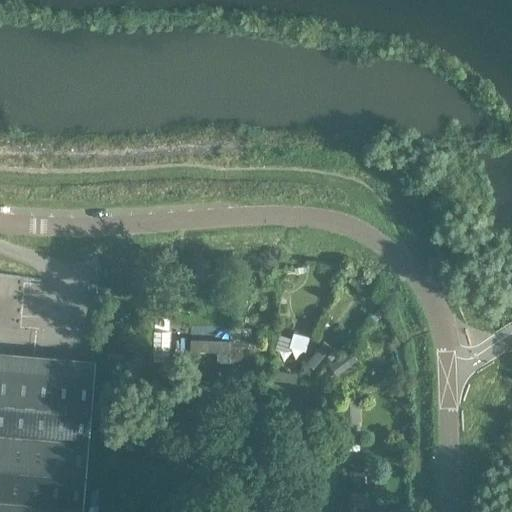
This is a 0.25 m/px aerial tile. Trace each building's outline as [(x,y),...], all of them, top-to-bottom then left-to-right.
[(252,347),(253,326),(235,325),(234,347),(252,347)] [(169,352),(169,334),(154,333),(153,352),(169,352)] [(306,350),(310,338),(292,333),(289,345),(306,350)] [(228,353),(228,337),(207,337),(207,352),(228,353)] [(326,359),(337,347),(326,338),(316,350),(326,359)] [(124,353),(125,341),(108,340),(107,352),(108,352),(108,357),(120,358),(120,356),(123,356),(123,353),(124,353)] [(0,511),(82,511),(94,372),(95,362),(0,354),(0,511)] [(351,364),(343,354),(329,364),(337,375),(351,364)] [(358,420),(357,403),(339,404),(340,421),(358,420)] [(365,491),(364,474),(363,474),(363,467),(349,468),(350,492),(365,491)]
